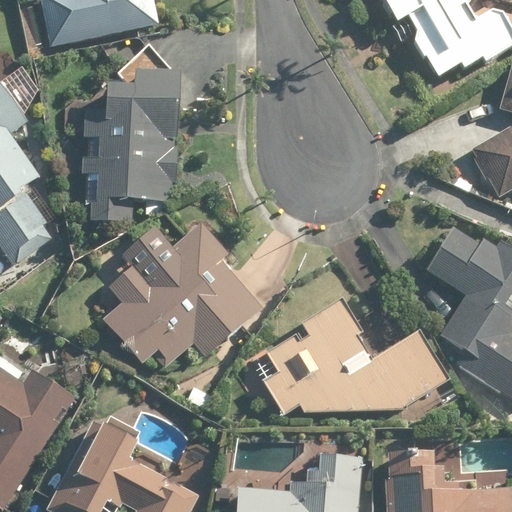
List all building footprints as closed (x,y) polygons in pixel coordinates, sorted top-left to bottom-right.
[(37,0),(49,52),(156,30),(149,0),(37,0)] [(380,0),(383,4),(373,10),(388,33),(398,26),(435,83),(456,69),(460,76),(480,64),(483,68),(511,49),(511,41),(495,15),(489,19),(484,10),(471,19),(458,0),(380,0)] [(499,116),(511,119),(511,132),(466,157),(493,201),(511,189),(511,71),(506,70),(499,116)] [(125,230),(127,206),(143,207),(143,216),(166,217),(167,185),(174,185),(176,150),(169,150),(173,83),(129,81),(128,94),(98,93),(96,118),(83,117),(78,211),(87,211),(86,228),(125,230)] [(0,255),(0,256),(7,267),(51,239),(26,199),(41,189),(9,139),(25,128),(0,88),(0,255)] [(168,251),(151,231),(116,261),(125,272),(103,291),(117,308),(96,327),(137,374),(150,363),(161,375),(190,350),(201,363),(259,312),(218,264),(226,258),(198,225),(168,251)] [(511,255),(495,245),(488,258),(448,233),(422,276),(460,299),(433,344),(454,357),(448,366),(511,404),(511,255)] [(297,331),(305,343),(297,349),(292,341),(261,361),(274,381),(258,391),(278,422),(293,410),(303,423),(395,419),(446,387),(413,337),(374,362),(337,305),(297,331)] [(0,376),(0,511),(1,511),(70,401),(26,374),(18,387),(0,376)] [(114,511),(116,510),(118,511),(191,511),(198,500),(126,463),(133,450),(87,427),(43,511),(114,511)] [(507,511),(506,493),(458,497),(457,487),(437,488),(436,470),(404,473),(403,458),(375,460),(379,511),(507,511)] [(354,511),(357,470),(292,466),(290,496),(267,495),(268,487),(251,486),(250,491),(231,490),(230,508),(220,508),(219,511),(354,511)]
